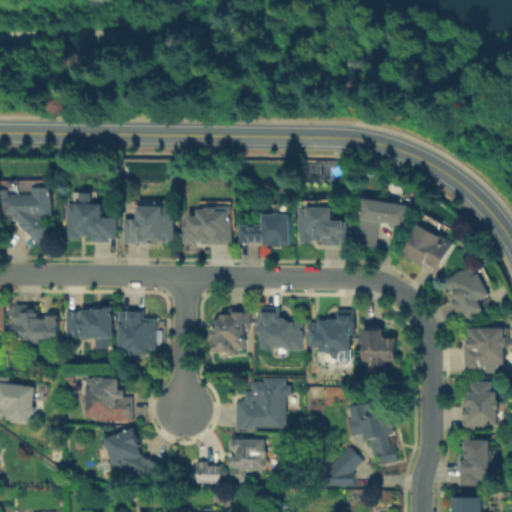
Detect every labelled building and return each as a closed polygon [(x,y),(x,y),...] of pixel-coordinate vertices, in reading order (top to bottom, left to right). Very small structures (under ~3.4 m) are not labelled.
[(53,197),(53,216),(41,216),(55,229),(40,244),(12,216),(1,216),(1,190),(16,190),(16,197),(35,197),(35,189),(53,189),(53,197)] [(92,197),(92,205),(105,205),(105,220),(118,220),(118,237),(111,237),(111,244),(85,244),(85,237),(70,237),(71,205),(74,205),(74,197),(92,197)] [(357,248),(367,199),(415,209),(411,231),(384,225),(378,252),(357,248)] [(177,244),(128,244),(128,221),(137,221),(137,202),(177,202),(177,244)] [(201,245),(185,245),(185,226),(190,226),(190,218),(201,218),(201,203),(234,203),(234,245),(201,245)] [(292,244),(243,244),(243,227),(266,227),(266,215),(276,215),(276,207),(292,207),(292,244)] [(335,208),(335,219),(349,219),(349,244),(320,244),(320,243),(302,243),(303,208),(335,208)] [(405,257),(423,225),(457,243),(442,271),(430,264),(427,269),(405,257)] [(444,282),(478,268),(490,296),(479,301),(484,313),(461,322),(444,282)] [(40,306),(40,318),(58,318),(58,342),(17,342),(17,306),(40,306)] [(233,311),(252,311),(252,335),(245,335),(245,353),(215,353),(215,323),(233,311)] [(261,311),(288,311),(288,322),(306,322),(306,351),(261,351),(261,311)] [(351,351),(315,351),(315,322),(338,322),(338,311),(356,311),(356,335),(351,335),(351,351)] [(109,339),(109,350),(97,350),(97,339),(69,339),(69,312),(114,312),(114,339),(109,339)] [(146,314),(146,319),(157,319),(157,348),(146,348),(146,358),(122,358),(122,314),(146,314)] [(383,328),(383,340),(398,340),(398,362),(365,362),(365,328),(383,328)] [(499,363),(499,376),(469,376),(469,328),(499,329),(499,363)] [(122,379),(121,398),(133,398),(133,423),(89,422),(89,379),(122,379)] [(290,429),(238,429),(238,403),(246,403),(246,394),(254,394),(254,385),(264,385),(264,379),(290,380),(290,429)] [(0,381),(39,388),(33,426),(7,422),(9,409),(0,407),(0,381)] [(508,428),(465,429),(464,409),(468,409),(468,397),(471,397),(471,391),(472,381),(494,381),(494,392),(500,392),(500,401),(507,400),(508,428)] [(394,416),(401,459),(377,463),(373,443),(367,444),(365,434),(353,436),(351,422),(365,419),(363,408),(392,403),(394,416)] [(164,465),(155,482),(122,465),(117,467),(105,441),(135,427),(147,454),(144,455),(164,465)] [(230,466),(230,470),(233,470),(233,440),(269,440),(269,473),(248,472),(248,481),(225,481),(225,486),(198,485),(198,465),(230,466)] [(489,484),(462,485),(461,460),(467,460),(466,441),(492,440),(493,484),(489,484)] [(355,484),(328,484),(328,469),(352,445),(366,458),(355,469),(355,484)] [(462,485),(489,484),(489,500),(487,500),(487,511),(456,511),(456,486),(462,485)]
